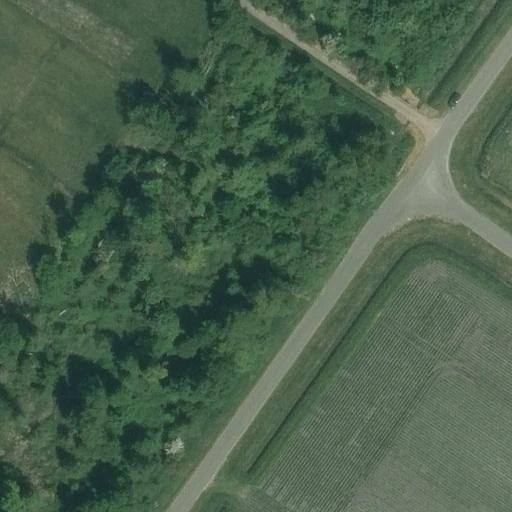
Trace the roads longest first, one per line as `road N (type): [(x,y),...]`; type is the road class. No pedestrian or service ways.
road 1 (unclassified): [(181,511),(414,179)]
road 2 (unclassified): [(414,179),(511,41)]
